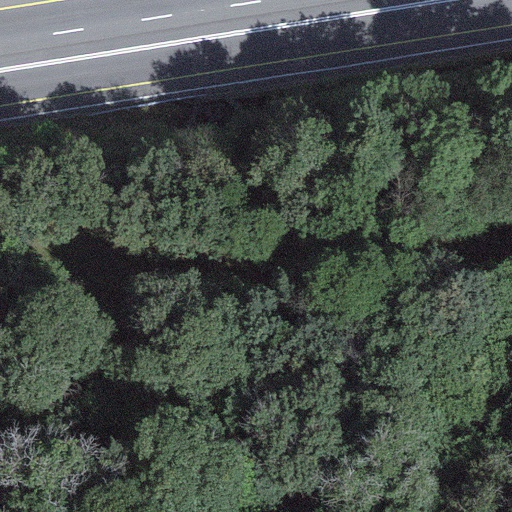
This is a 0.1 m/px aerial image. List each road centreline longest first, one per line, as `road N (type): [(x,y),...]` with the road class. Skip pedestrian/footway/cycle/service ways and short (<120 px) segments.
road 1 (track): [(511,265),(459,258),(283,269),(0,246)]
road 2 (primary): [(352,0),(0,55)]
